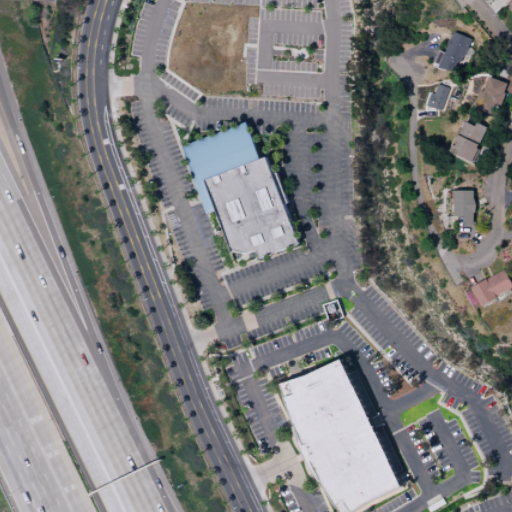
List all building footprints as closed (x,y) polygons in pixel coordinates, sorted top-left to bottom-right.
[(437,51),(432,66),(455,74),(468,38),(451,32),(443,53),(437,51)] [(490,114),(493,106),(498,108),(506,83),(485,76),(475,109),(490,114)] [(447,88),(436,84),(432,94),(429,93),(425,106),(440,111),(447,88)] [(210,209),(202,212),(177,144),(243,120),(256,157),(199,178),(210,209)] [(449,152),(470,162),(486,128),(476,123),(474,126),(463,121),(449,152)] [(256,157),(263,155),(297,242),(256,257),(253,249),(246,251),(239,252),(235,251),(230,250),(227,251),(210,209),(199,178),(256,157)] [(452,216),(463,216),(462,224),(473,224),(473,191),(452,190),(452,216)] [(511,287),(511,286),(502,269),(469,289),(479,307),(511,287)] [(340,511),(326,491),(315,475),(308,463),(304,455),(300,447),(297,438),(294,424),(290,412),(280,383),(289,380),(306,375),(342,358),(402,487),(368,502),(353,511),(340,511)]
